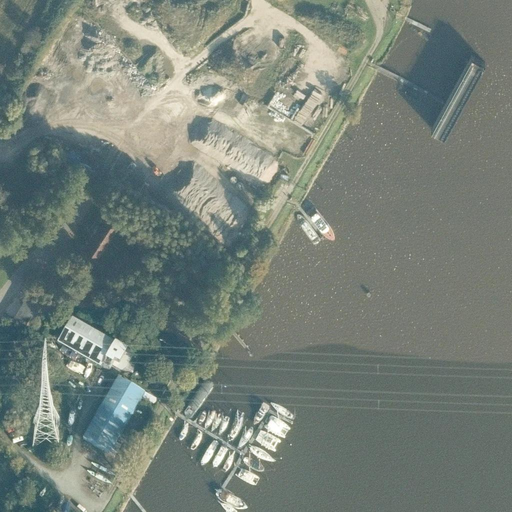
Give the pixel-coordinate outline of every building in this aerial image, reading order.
[(137,224),(122,213),(118,219),(133,230),(137,224)] [(102,252),(119,224),(103,214),(86,242),(102,252)] [(63,277),(74,260),(66,255),(55,272),(63,277)] [(24,333),(40,304),(24,294),(7,323),(24,333)] [(134,355),(72,319),(57,344),(109,373),(112,368),(123,374),(134,355)] [(179,356),(191,336),(170,323),(158,342),(179,356)] [(110,454),(145,395),(119,380),(84,439),(110,454)]
